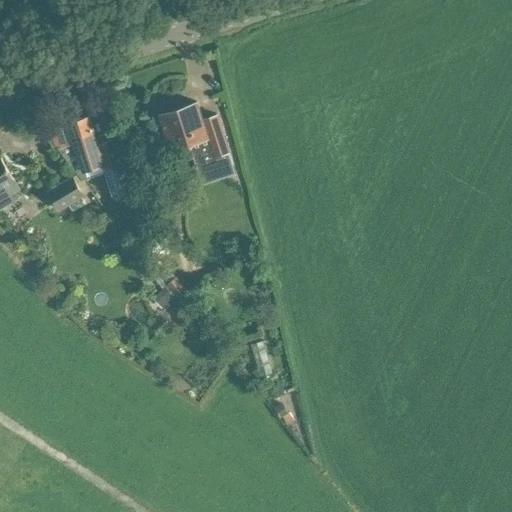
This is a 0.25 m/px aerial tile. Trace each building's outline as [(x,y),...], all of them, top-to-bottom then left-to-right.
[(197,101),(160,113),(171,149),(174,148),(178,160),(212,149),(211,145),(225,141),(216,115),(203,119),(197,101)] [(58,148),(83,181),(105,174),(113,198),(115,198),(117,201),(131,197),(112,136),(96,141),(88,116),(64,123),(64,124),(52,128),(58,148)] [(20,190),(1,158),(0,158),(0,208),(16,199),(13,194),(20,190)] [(73,175),(48,190),(60,210),(85,194),(73,175)] [(186,302),(196,294),(185,281),(175,289),(186,302)]
